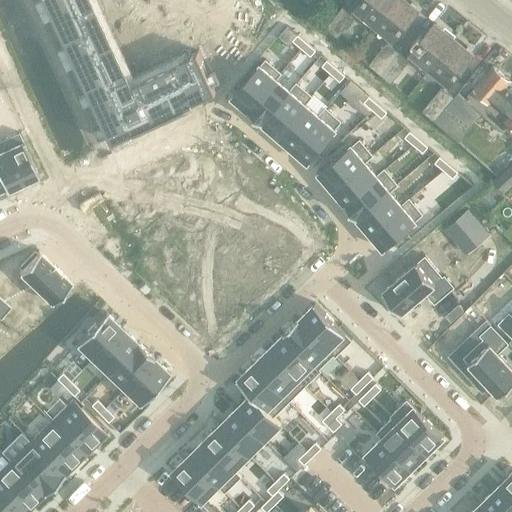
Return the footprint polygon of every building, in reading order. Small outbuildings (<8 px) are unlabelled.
[(42,0),(50,17),(63,45),(72,65),(85,91),(89,101),(90,102),(89,102),(99,123),(104,134),(107,141),(131,130),(135,129),(150,122),(193,102),(193,101),(217,90),(213,83),(208,73),(198,51),(190,55),(129,83),(90,0),(42,0)] [(363,0),(356,9),(375,23),(393,0),(363,0)] [(407,0),(393,0),(375,23),(391,36),(394,39),(418,8),(407,0)] [(342,7),(326,27),(337,37),(354,16),(342,7)] [(412,53),(430,68),(455,37),(436,23),(412,53)] [(297,35),(293,41),(302,48),(307,42),(298,34),(297,35)] [(455,37),(430,68),(449,83),(474,53),(455,37)] [(307,42),(302,48),(311,56),(316,50),(307,42)] [(387,42),(369,64),(380,73),(398,51),(387,42)] [(398,51),(380,73),(390,83),(409,59),(398,51)] [(262,64),(233,97),(248,110),(281,72),(266,59),(262,64)] [(327,60),(322,66),(331,74),(336,67),(327,60)] [(458,90),(444,105),(471,128),(484,113),(507,132),(509,134),(511,130),(511,91),(506,86),(511,80),(494,65),(475,88),(476,89),(468,99),(458,90)] [(281,72),(248,110),(263,123),(297,83),(296,82),(301,77),(288,66),(282,73),(281,72)] [(336,67),(331,74),(340,81),(345,75),(336,67)] [(351,80),(340,93),(367,116),(373,110),(372,109),(378,103),(369,96),(351,80)] [(297,83),(263,123),(277,135),(312,96),(297,83)] [(441,86),(422,110),(432,119),(453,95),(441,86)] [(312,96),(277,135),(292,148),(326,108),(325,107),(319,115),(306,104),(313,96),(312,96)] [(378,103),(372,109),(373,110),(382,118),(387,112),(378,103)] [(326,108),(292,148),(307,161),(335,129),(336,128),(342,121),(326,108)] [(410,131),(405,137),(414,145),(419,139),(410,131)] [(19,132),(3,139),(23,183),(38,176),(39,175),(23,140),(19,132)] [(0,174),(7,190),(8,190),(23,183),(3,139),(0,140),(0,174)] [(360,139),(319,173),(332,189),(373,154),(360,139)] [(419,139),(414,145),(423,153),(428,146),(419,139)] [(373,154),(332,189),(345,203),(374,178),(385,169),(385,168),(377,174),(366,162),(373,155),(373,154)] [(440,156),(435,162),(444,170),(449,164),(440,156)] [(511,163),(495,179),(505,191),(511,184),(511,163)] [(449,164),(444,170),(453,178),(458,172),(449,164)] [(374,178),(345,203),(357,218),(387,193),(374,178)] [(398,184),(357,218),(370,232),(410,198),(409,197),(402,204),(391,191),(398,184)] [(410,198),(370,232),(383,248),(423,214),(410,198)] [(469,209),(457,219),(477,243),(489,233),(469,209)] [(21,269),(19,271),(20,272),(52,302),(72,282),(71,281),(61,271),(54,265),(40,251),(39,250),(37,253),(36,253),(35,252),(20,267),(22,268),(21,269)] [(425,256),(383,291),(385,294),(384,295),(397,311),(399,310),(401,313),(426,292),(435,303),(455,287),(444,275),(443,276),(425,256)] [(0,297),(0,317),(1,318),(11,307),(0,297)] [(316,302),(300,318),(334,354),(336,356),(353,339),(346,332),(316,302)] [(459,305),(446,316),(451,321),(463,310),(459,305)] [(106,312),(77,343),(93,358),(122,327),(106,312)] [(511,314),(509,312),(498,323),(511,336),(511,314)] [(299,317),(286,331),(321,367),(334,354),(300,318),(299,317)] [(483,339),(464,357),(490,386),(500,396),(503,393),(504,395),(511,386),(511,367),(499,353),(509,343),(491,324),(480,335),(483,339)] [(122,327),(93,358),(109,373),(138,342),(122,327)] [(284,333),(270,347),(307,385),(323,369),(321,367),(286,331),(284,332),(284,333)] [(138,342),(109,373),(125,388),(154,357),(138,342)] [(270,347),(254,363),(291,401),(307,385),(270,347)] [(154,357),(125,388),(141,404),(170,373),(154,357)] [(254,363),(237,379),(251,393),(275,417),(291,401),(254,363)] [(368,371),(360,379),(365,385),(374,376),(368,371)] [(63,373),(57,378),(65,386),(71,381),(63,373)] [(360,379),(351,388),(357,393),(365,385),(360,379)] [(374,380),(365,389),(370,394),(380,385),(374,380)] [(71,381),(65,386),(67,388),(72,394),(74,395),(80,390),(71,381)] [(67,388),(61,393),(67,399),(72,394),(67,388)] [(365,389),(357,397),(362,402),(370,394),(365,389)] [(251,393),(236,408),(266,439),(281,424),(275,417),(251,393)] [(72,399),(51,420),(86,455),(107,435),(72,399)] [(97,399),(91,405),(99,413),(105,407),(97,399)] [(407,399),(391,415),(393,416),(428,452),(444,436),(407,399)] [(340,403),(331,411),(337,417),(345,409),(340,403)] [(105,407),(99,413),(108,422),(114,416),(105,407)] [(236,408),(220,423),(251,454),(266,439),(236,408)] [(331,411),(323,420),(328,425),(336,417),(337,417),(331,411)] [(393,416),(377,431),(382,436),(412,467),(428,452),(393,416)] [(336,417),(328,425),(334,431),(342,423),(336,417)] [(51,420),(31,441),(65,476),(86,455),(51,420)] [(220,423),(205,438),(235,469),(251,454),(220,423)] [(382,436),(366,452),(396,483),(412,467),(382,436)] [(205,438),(188,455),(218,486),(225,493),(242,476),(235,469),(205,438)] [(31,441),(10,461),(45,496),(65,476),(31,441)] [(316,442),(307,450),(313,456),(322,448),(316,442)] [(307,450),(299,459),(304,464),(313,456),(307,450)] [(188,455),(172,470),(203,501),(218,486),(188,455)] [(10,461),(0,470),(0,491),(19,511),(28,511),(45,496),(10,461)] [(511,471),(503,480),(511,488),(511,471)] [(284,473),(276,481),(281,487),(290,478),(284,473)] [(511,511),(511,488),(503,480),(491,492),(511,511)] [(276,481),(267,489),(273,495),(278,490),(281,487),(276,481)] [(273,495),(270,498),(275,504),(284,495),(278,490),(273,495)] [(19,511),(0,491),(0,511),(19,511)] [(511,511),(491,492),(479,503),(487,511),(511,511)] [(270,498),(261,507),(266,511),(267,511),(275,504),(270,498)] [(249,499),(241,508),(245,511),(247,511),(255,505),(249,499)] [(487,511),(479,503),(470,511),(487,511)]
